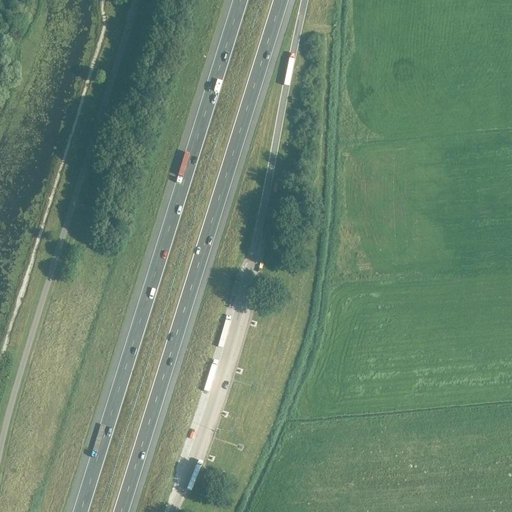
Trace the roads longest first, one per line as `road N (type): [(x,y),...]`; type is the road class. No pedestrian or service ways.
road 1 (motorway): [(237,0),(76,511)]
road 2 (motorway): [(121,511),(280,0)]
